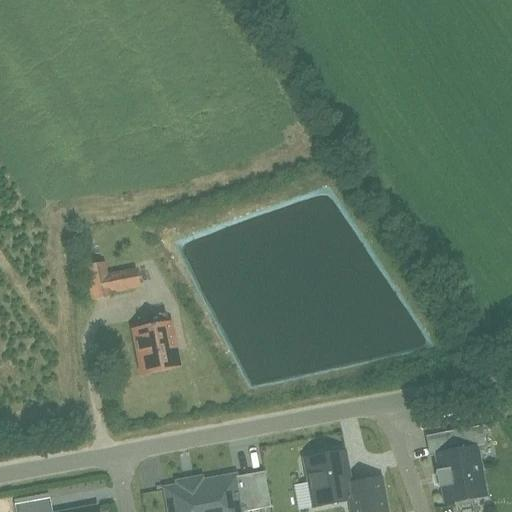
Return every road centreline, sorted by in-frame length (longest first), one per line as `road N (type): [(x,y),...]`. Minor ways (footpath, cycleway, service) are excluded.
road 1 (unclassified): [(383,406),(117,455)]
road 2 (unclassified): [(511,380),(383,406)]
